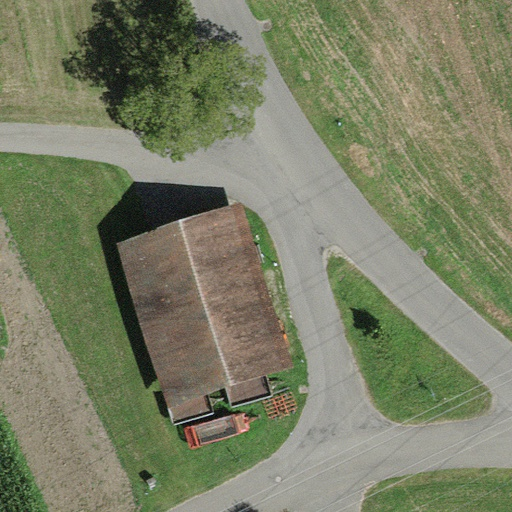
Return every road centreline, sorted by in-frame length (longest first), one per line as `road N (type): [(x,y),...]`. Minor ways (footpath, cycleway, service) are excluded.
road 1 (unclassified): [(511,374),(370,243),(292,147)]
road 2 (unclassified): [(511,438),(352,458),(214,511)]
road 3 (residential): [(0,137),(292,147)]
road 4 (unclassified): [(292,147),(216,0)]
